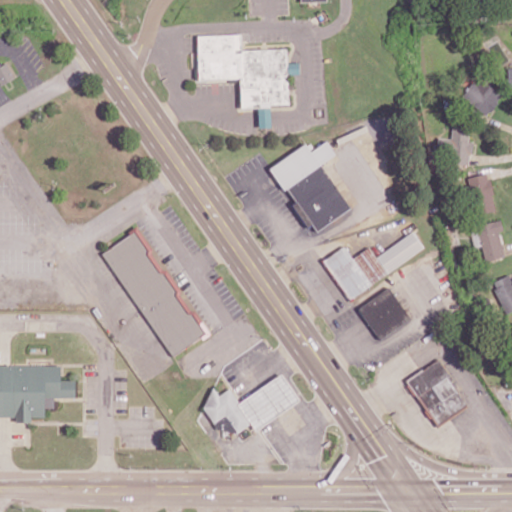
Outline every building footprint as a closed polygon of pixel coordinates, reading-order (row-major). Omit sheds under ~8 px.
[(199,79),(240,78),(241,107),(258,107),(259,127),(271,127),(271,104),(289,103),(288,74),(300,74),(299,62),(287,63),(287,48),(241,50),(241,33),(197,35),(199,79)] [(499,64),(507,60),(500,45),(492,49),(499,64)] [(0,65),(0,84),(0,86),(16,77),(7,62),(0,65)] [(502,92),(475,76),(461,99),(488,115),(502,92)] [(469,164),(469,153),(473,154),(474,141),(469,141),(469,128),(452,127),(451,138),(437,137),(437,150),(447,151),(446,163),(469,164)] [(351,208),(321,163),(336,154),(327,140),(311,151),(306,143),(270,166),(294,202),(292,204),(307,227),(312,224),(316,230),(351,208)] [(470,190),(468,190),(473,215),(496,210),(488,173),(467,177),(470,190)] [(485,260),(504,256),(499,232),(503,231),(501,220),(470,226),(474,247),(482,245),(485,260)] [(102,251),(171,356),(207,332),(138,227),(102,251)] [(425,249),(413,231),(375,256),(369,247),(352,258),(345,246),(323,260),(348,298),(425,249)] [(511,310),(511,279),(510,274),(492,281),(505,314),(511,310)] [(411,317),(388,286),(357,309),(380,340),(411,317)] [(405,380),(436,427),(469,405),(437,359),(405,380)] [(0,416),(16,416),(16,422),(32,422),(32,417),(45,417),(45,407),(54,407),(54,397),(75,397),(75,380),(60,380),(61,365),(0,365),(0,416)] [(255,430),(300,401),(282,373),(238,401),(230,387),(219,395),(217,391),(200,402),(213,422),(226,414),(237,432),(251,423),(255,430)] [(216,422),(226,436),(235,430),(225,415),(216,422)]
